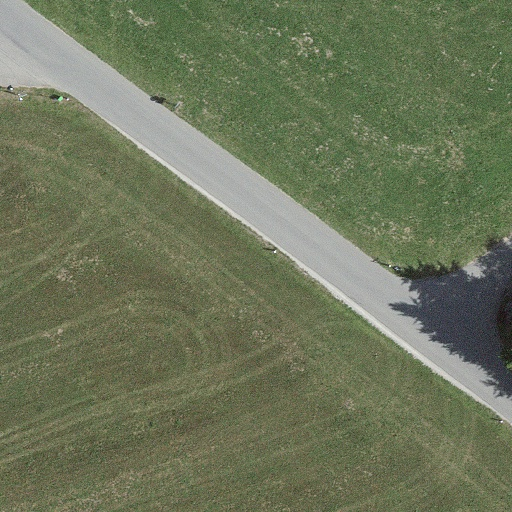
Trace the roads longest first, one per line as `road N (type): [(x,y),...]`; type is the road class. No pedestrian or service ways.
road 1 (tertiary): [(414,321),(0,10)]
road 2 (tertiary): [(511,398),(414,321)]
